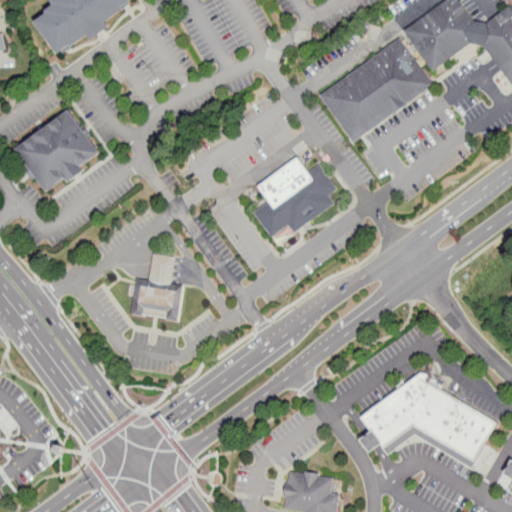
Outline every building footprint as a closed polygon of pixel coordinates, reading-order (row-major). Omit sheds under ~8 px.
[(130,1),(129,0),(50,0),(47,3),(49,7),(41,13),(42,15),(30,24),(54,56),(66,46),(68,49),(85,37),(88,42),(107,28),(103,24),(119,12),(118,10),(130,1)] [(474,23),(457,0),(447,0),(403,33),(432,73),(471,45),(474,23)] [(486,25),(483,47),(511,86),(511,13),(508,8),(486,25)] [(486,25),(474,23),(471,45),(483,47),(486,25)] [(0,51),(8,50),(4,32),(0,33),(0,51)] [(404,107),(434,86),(400,39),(370,60),(404,107)] [(370,60),(318,98),(352,145),(404,107),(370,60)] [(96,156),(65,112),(11,152),(42,196),(62,181),(64,185),(80,173),(77,169),(96,156)] [(334,205),(329,197),(337,191),(319,167),(307,175),(297,160),(258,188),(269,204),(254,215),(271,239),(288,227),(294,234),(334,205)] [(169,286),(174,260),(152,257),(148,283),(169,286)] [(133,317),(179,323),(184,288),(169,286),(148,283),(138,282),(133,317)] [(473,459),(496,421),(419,375),(361,416),(384,446),(414,424),(473,459)] [(65,455),(67,448),(60,447),(58,453),(65,455)] [(306,511),(336,511),(339,494),(332,493),(334,478),(319,476),(319,472),(305,470),(304,474),(290,472),(288,484),(284,483),(283,490),(282,497),(286,498),(285,509),(306,511)]
